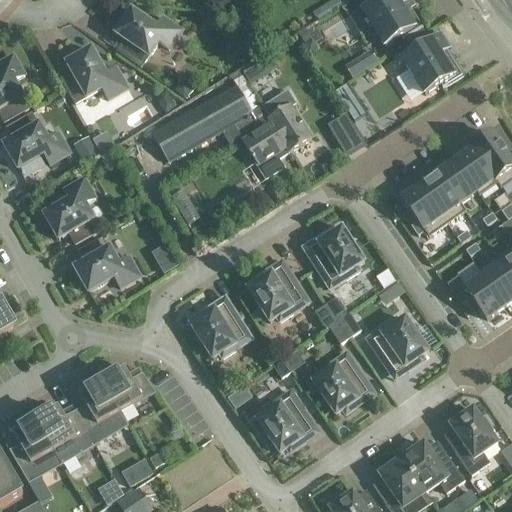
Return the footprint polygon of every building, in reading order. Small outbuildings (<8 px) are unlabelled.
[(232,0),(238,9),(247,4),(244,0),(232,0)] [(412,4),(409,0),(386,0),(364,13),(387,50),(403,40),(404,42),(403,43),(404,44),(425,31),(413,12),(411,13),(407,7),(412,4)] [(169,53),(182,34),(163,21),(157,30),(133,14),(117,37),(126,43),(118,54),(142,71),(149,60),(150,60),(160,46),(169,53)] [(272,41),(260,49),(265,57),(278,49),(292,40),(285,31),(272,40),(272,41)] [(453,52),(443,37),(442,37),(443,38),(404,62),(426,98),(442,89),(444,91),(443,91),(444,92),(464,80),(452,60),(450,62),(446,55),(451,52),(452,53),(453,52)] [(129,92),(117,72),(107,78),(93,53),(68,67),(73,76),(62,83),(76,107),(88,101),(88,102),(103,93),(108,103),(129,92)] [(251,88),(279,71),(271,58),(244,76),(251,88)] [(24,100),(16,85),(26,79),(14,59),(0,67),(0,117),(5,126),(30,112),(23,100),(24,100)] [(362,75),(355,63),(346,68),(353,81),(362,75)] [(185,103),(195,92),(185,82),(175,93),(185,103)] [(52,98),(62,93),(56,83),(46,89),(52,98)] [(347,87),(336,95),(348,113),(356,125),(367,117),(359,105),(347,87)] [(232,129),(244,147),(267,183),(285,172),(279,163),(291,156),(269,122),(262,110),(254,115),(238,88),(153,139),(170,167),(223,135),(232,129)] [(269,122),(291,156),(312,142),(293,112),(299,108),(290,92),(262,110),(269,122)] [(160,98),(159,105),(166,116),(177,109),(167,93),(160,98)] [(39,129),(33,117),(8,131),(15,143),(5,148),(19,173),(44,158),(50,168),(70,157),(59,137),(49,143),(40,128),(39,129)] [(354,128),(347,117),(328,129),(335,140),(354,128)] [(511,164),(492,137),(472,150),(474,153),(475,152),(499,186),(498,187),(502,192),(511,185),(511,164)] [(92,162),(99,158),(89,140),(82,144),(92,162)] [(474,153),(457,165),(479,195),(478,196),(480,200),(498,187),(499,186),(475,152),(474,153)] [(457,165),(440,177),(461,208),(462,207),(478,196),(479,195),(457,165)] [(440,177),(422,189),(449,227),(467,215),(462,207),(461,208),(440,177)] [(95,223),(86,209),(96,203),(85,183),(65,194),(71,204),(46,218),(60,243),(70,237),(76,248),(99,235),(93,224),(95,223)] [(422,189),(404,202),(419,224),(426,234),(430,240),(449,227),(422,189)] [(129,206),(136,218),(148,212),(141,199),(129,206)] [(511,207),(502,214),(509,224),(511,221),(511,207)] [(139,225),(151,219),(148,212),(136,218),(139,225)] [(492,216),(483,223),(487,230),(497,223),(492,216)] [(419,224),(412,229),(418,239),(426,234),(419,224)] [(501,229),(492,236),(497,243),(506,236),(501,229)] [(346,284),(360,274),(358,270),(365,266),(343,232),(336,236),(334,232),(317,243),(327,260),(314,268),(330,293),(346,284)] [(467,234),(458,241),(462,247),(472,241),(467,234)] [(109,253),(103,242),(80,255),(86,266),(76,272),(90,296),(115,282),(121,292),(141,280),(129,260),(119,266),(111,252),(109,253)] [(168,276),(182,267),(169,246),(155,255),(168,276)] [(476,247),(467,254),(471,260),(481,254),(476,247)] [(511,248),(497,259),(511,279),(511,248)] [(511,279),(497,259),(478,272),(481,275),(482,274),(506,310),(511,305),(511,279)] [(394,271),(381,278),(387,290),(400,283),(394,271)] [(281,289),(270,273),(253,284),(256,288),(249,292),(271,326),(278,321),(280,325),(301,312),(310,306),(294,281),(281,289)] [(458,280),(448,287),(462,308),(473,301),(488,322),(506,310),(482,274),(481,275),(464,287),(458,280)] [(347,319),(336,302),(326,308),(337,326),(340,324),(347,319)] [(326,308),(315,315),(327,333),(330,330),(337,326),(326,308)] [(196,320),(199,324),(192,328),(193,331),(199,340),(207,353),(212,360),(214,363),(221,358),(223,362),(253,343),(237,318),(224,326),(213,309),(196,320)] [(0,342),(1,342),(0,340),(0,337),(12,331),(0,310),(0,342)] [(351,316),(347,319),(340,324),(352,341),(362,334),(351,316)] [(396,323),(367,343),(384,367),(397,359),(408,375),(425,364),(422,360),(429,355),(406,322),(399,327),(396,323)] [(337,326),(330,330),(342,348),(352,341),(340,324),(337,326)] [(270,370),(273,369),(281,363),(270,346),(259,353),(270,370)] [(364,381),(347,356),(318,377),(321,381),(314,385),(337,419),(344,414),(346,418),(363,406),(352,390),(364,381)] [(282,382),(292,375),(283,362),(281,363),(273,369),(282,382)] [(118,373),(102,383),(121,416),(134,409),(134,410),(157,397),(147,383),(143,377),(133,383),(130,378),(126,371),(119,375),(119,374),(118,373)] [(87,410),(77,416),(89,437),(96,449),(129,430),(121,416),(102,383),(85,392),(86,393),(87,394),(80,398),(84,405),(87,410)] [(265,419),(258,424),(281,457),(288,452),(290,456),(307,445),(296,428),(309,420),(292,395),(262,415),(265,419)] [(52,412),(35,421),(55,455),(63,469),(96,449),(89,437),(77,416),(66,422),(63,417),(60,410),(53,414),(52,413),(52,412)] [(492,438),(496,435),(486,421),(482,424),(475,413),(452,429),(455,434),(465,449),(455,455),(472,480),(491,467),(484,457),(498,447),(492,438)] [(21,448),(10,455),(22,475),(30,488),(41,481),(63,469),(55,455),(35,421),(19,431),(20,432),(21,433),(14,437),(17,443),(18,444),(21,448)] [(413,450),(400,459),(427,497),(440,488),(447,497),(466,485),(449,460),(439,467),(425,447),(416,454),(413,450)] [(0,511),(0,509),(0,510),(24,496),(0,455),(0,511)] [(156,472),(168,465),(162,455),(150,462),(156,472)] [(390,472),(381,478),(394,498),(384,505),(389,511),(426,511),(433,507),(427,497),(400,459),(387,468),(390,472)] [(108,509),(125,499),(116,483),(98,493),(108,509)] [(151,511),(140,494),(118,508),(120,511),(151,511)] [(466,511),(467,511),(479,504),(472,494),(460,502),(466,511)] [(373,511),(364,511),(357,501),(354,496),(331,511),(379,511),(377,509),(373,511)]
